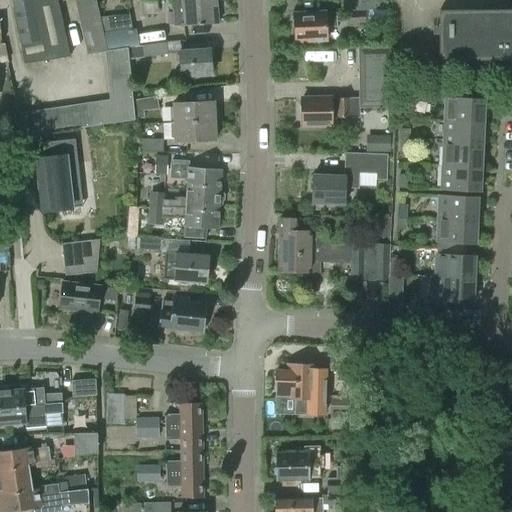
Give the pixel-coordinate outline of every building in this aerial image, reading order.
[(9,0),(23,69),(70,59),(58,0),(9,0)] [(74,0),(85,55),(105,51),(99,21),(95,0),(74,0)] [(215,0),(171,0),(173,26),(183,26),(183,27),(217,25),(215,0)] [(342,0),(343,13),(348,14),(348,25),(365,25),(364,12),(387,11),(386,0),(342,0)] [(511,9),(438,11),(438,61),(511,60),(511,9)] [(326,27),(335,26),(335,13),(293,15),(295,41),(311,40),(314,45),(321,45),(324,40),(326,40),(326,27)] [(128,15),(99,21),(105,51),(106,52),(128,48),(135,47),(128,15)] [(166,43),(128,48),(129,60),(168,55),(166,43)] [(107,63),(129,61),(129,60),(128,48),(106,52),(107,63)] [(357,49),(358,108),(394,108),(394,89),(391,88),(391,49),(357,49)] [(178,52),(179,77),(211,75),(209,50),(178,52)] [(108,76),(130,73),(129,61),(107,63),(108,76)] [(132,86),(130,73),(108,76),(110,88),(132,86)] [(131,100),(133,100),(132,86),(110,88),(111,101),(131,100)] [(445,98),(443,121),(481,123),(483,100),(478,99),(479,89),(451,88),(451,98),(445,98)] [(133,100),(131,100),(134,121),(141,120),(141,112),(158,109),(157,97),(133,100)] [(301,126),(332,126),(332,120),(344,119),(344,124),(348,124),(349,98),(301,99),(301,126)] [(101,125),(134,121),(131,100),(111,101),(98,103),(101,125)] [(173,103),(173,123),(214,121),(213,101),(173,103)] [(89,127),(101,125),(98,103),(86,104),(89,127)] [(74,106),(78,129),(89,127),(86,104),(74,106)] [(78,129),(74,106),(63,108),(66,130),(78,129)] [(66,130),(63,108),(51,109),(54,132),(66,130)] [(54,132),(51,109),(17,114),(16,114),(16,117),(7,119),(9,138),(54,132)] [(214,121),(173,123),(174,142),(215,141),(214,121)] [(443,121),(442,144),(480,146),(481,123),(443,121)] [(400,129),(399,142),(409,142),(409,129),(400,129)] [(366,152),(388,153),(389,137),(366,137),(366,152)] [(34,158),(33,158),(39,213),(40,213),(40,211),(71,208),(68,188),(79,187),(74,139),(41,143),(43,159),(34,160),(34,158)] [(138,152),(162,152),(162,140),(138,139),(138,152)] [(409,142),(399,142),(399,154),(408,155),(409,142)] [(442,144),(441,167),(479,168),(480,146),(442,144)] [(376,179),(386,180),(387,155),(355,153),(355,160),(344,159),(344,176),(312,175),(311,203),(344,205),(345,187),(357,188),(358,173),(376,174),(376,179)] [(155,157),(154,175),(168,176),(169,158),(155,157)] [(186,179),(186,192),(219,194),(219,193),(220,170),(188,168),(188,162),(177,161),(176,179),(186,179)] [(479,168),(441,167),(440,190),(478,192),(479,168)] [(397,188),(407,188),(407,175),(398,175),(397,188)] [(149,193),(148,209),(163,210),(163,209),(198,211),(198,206),(218,207),(218,206),(221,206),(221,201),(223,200),(223,195),(222,193),(219,193),(219,194),(186,192),(185,198),(175,198),(175,201),(163,201),(163,193),(149,193)] [(438,196),(437,219),(475,221),(476,198),(438,196)] [(397,204),(397,217),(406,218),(407,205),(397,204)] [(163,210),(148,209),(148,225),(162,225),(162,217),(184,218),(183,237),(206,239),(206,227),(217,228),(218,207),(198,206),(198,211),(163,209),(163,210)] [(406,218),(397,217),(396,230),(405,230),(406,218)] [(278,273),(299,273),(299,255),(297,255),(299,230),(299,219),(279,219),(278,273)] [(389,220),(366,219),(365,237),(388,238),(389,220)] [(437,219),(435,248),(461,250),(461,244),(474,244),(475,221),(437,219)] [(349,280),(375,280),(376,264),(362,264),(364,244),(351,244),(319,241),(319,231),(299,230),(297,255),(299,255),(299,273),(299,279),(301,281),(309,281),(312,279),(312,273),(319,273),(319,260),(350,261),(349,280)] [(137,250),(160,251),(161,239),(137,238),(137,250)] [(80,241),(84,273),(95,271),(97,239),(80,241)] [(388,281),(388,276),(389,274),(389,245),(364,244),(362,264),(376,264),(375,280),(388,281)] [(0,271),(9,271),(6,245),(0,246),(0,271)] [(435,248),(434,278),(472,280),(473,256),(461,256),(461,250),(435,248)] [(173,281),(205,283),(207,255),(176,253),(164,253),(162,280),(173,281)] [(389,263),(389,274),(388,276),(398,276),(398,263),(389,263)] [(472,280),(434,278),(428,278),(427,295),(433,296),(433,308),(459,309),(459,303),(471,303),(472,280)] [(59,309),(97,313),(98,299),(116,301),(117,289),(62,283),(59,309)] [(175,332),(181,333),(184,329),(202,331),(202,326),(205,325),(205,320),(203,318),(205,304),(187,302),(187,298),(173,296),(172,302),(162,301),(161,312),(160,312),(159,326),(173,328),(175,332)] [(388,296),(387,312),(400,312),(400,297),(388,296)] [(133,310),(149,312),(150,300),(134,298),(133,310)] [(350,354),(330,354),(329,370),(349,371),(350,354)] [(295,398),(294,414),(323,415),(324,368),(315,368),(315,366),(287,365),(287,371),(275,371),(275,389),(275,397),(295,398)] [(75,385),(75,397),(96,396),(95,383),(75,385)] [(0,390),(0,409),(55,405),(55,403),(61,403),(60,393),(43,394),(42,387),(0,390)] [(106,394),(106,423),(123,424),(124,395),(106,394)] [(330,398),(330,412),(354,413),(354,399),(330,398)] [(55,405),(0,409),(0,425),(25,424),(25,428),(63,425),(62,403),(61,403),(55,403),(55,405)] [(164,415),(165,427),(201,427),(200,403),(180,403),(180,414),(164,415)] [(511,414),(496,413),(495,445),(511,445),(511,414)] [(135,419),(135,428),(158,427),(158,418),(135,419)] [(158,427),(135,428),(136,438),(158,437),(158,427)] [(180,440),(181,451),(201,450),(201,427),(165,427),(165,440),(180,440)] [(97,453),(96,434),(73,434),(74,457),(97,453)] [(0,451),(0,469),(27,465),(28,466),(34,465),(33,463),(50,461),(48,447),(31,449),(31,447),(0,451)] [(304,453),(276,453),(276,467),(274,469),(274,475),(276,476),(277,481),(307,480),(307,478),(319,478),(319,468),(323,467),(323,455),(319,455),(319,447),(303,447),(304,453)] [(165,461),(165,475),(201,474),(201,450),(181,451),(181,461),(165,461)] [(327,479),(327,495),(346,495),(346,494),(354,494),(354,459),(344,459),(344,467),(336,467),(336,478),(327,479)] [(0,469),(0,496),(31,492),(31,490),(28,466),(27,465),(0,469)] [(136,466),(136,475),(159,475),(159,466),(136,466)] [(44,486),(45,491),(46,495),(59,493),(59,492),(86,489),(84,474),(63,478),(64,484),(58,485),(58,484),(44,486)] [(201,474),(165,475),(165,487),(181,487),(182,498),(202,497),(201,474)] [(31,492),(0,496),(0,511),(32,508),(32,511),(53,511),(61,511),(59,493),(46,495),(45,491),(37,492),(37,489),(31,490),(31,492)] [(346,495),(327,495),(321,495),(320,499),(311,500),(311,498),(276,499),(276,498),(275,498),(275,511),(320,511),(321,510),(327,510),(327,506),(346,506),(346,495)] [(89,511),(90,501),(81,501),(81,511),(78,511),(89,511)] [(143,511),(169,511),(170,503),(143,503),(143,511)]
